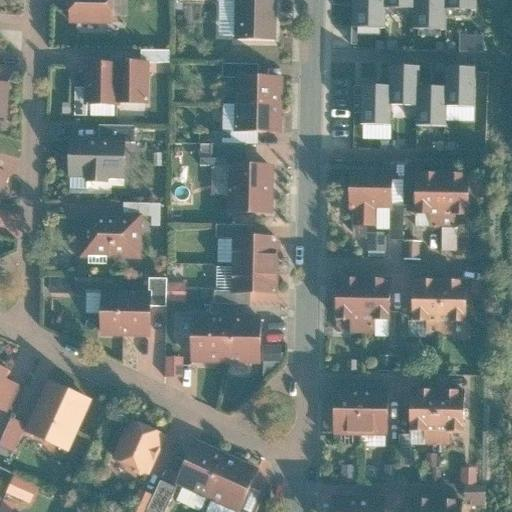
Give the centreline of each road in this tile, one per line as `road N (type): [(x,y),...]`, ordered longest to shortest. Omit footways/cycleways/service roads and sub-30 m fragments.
road 1 (residential): [(298,468),(306,419),(314,0)]
road 2 (residential): [(25,336),(33,25)]
road 3 (residential): [(298,468),(25,336)]
road 4 (unknown): [(309,260),(480,257)]
